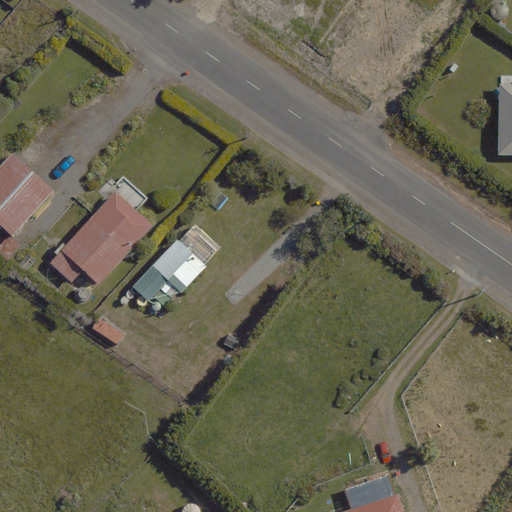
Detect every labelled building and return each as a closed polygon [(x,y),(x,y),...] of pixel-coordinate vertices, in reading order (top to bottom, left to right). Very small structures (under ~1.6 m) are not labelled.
[(511,83),(502,83),(501,156),(511,155),(511,83)] [(11,152),(0,164),(0,227),(11,237),(54,190),(11,152)] [(115,186),(60,252),(101,286),(157,220),(115,186)] [(132,289),(150,304),(168,283),(182,295),(212,261),(181,233),(132,289)] [(403,511),(399,495),(338,511),(403,511)]
